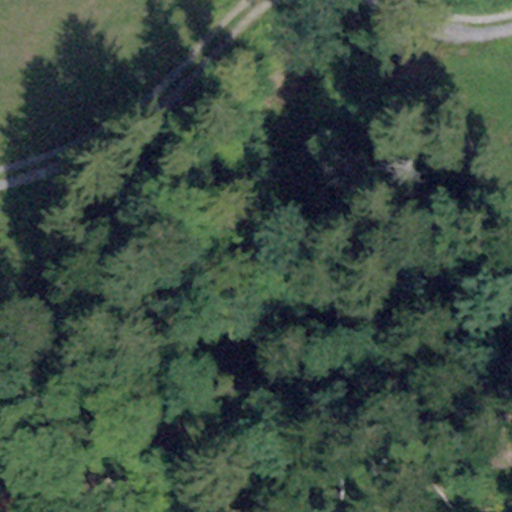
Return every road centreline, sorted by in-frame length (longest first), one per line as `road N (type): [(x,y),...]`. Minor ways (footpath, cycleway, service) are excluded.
road 1 (track): [(266,0),(42,166),(0,182)]
road 2 (track): [(511,21),(484,32),(430,29),(385,0)]
